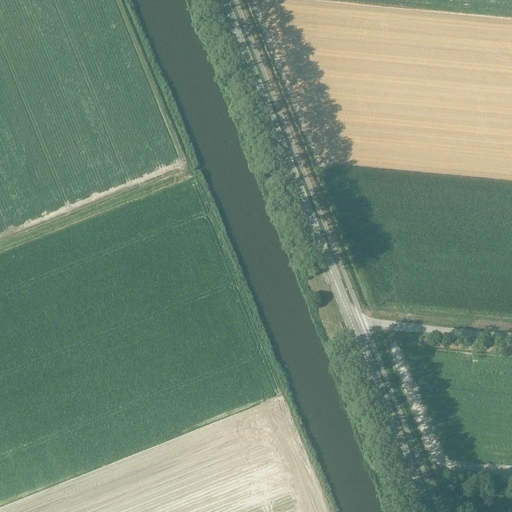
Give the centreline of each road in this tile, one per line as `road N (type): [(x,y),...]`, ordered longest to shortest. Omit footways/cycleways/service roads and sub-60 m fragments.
road 1 (tertiary): [(355,330),(222,0)]
road 2 (tertiary): [(427,511),(355,330)]
road 3 (unclassified): [(511,337),(376,324),(355,330)]
